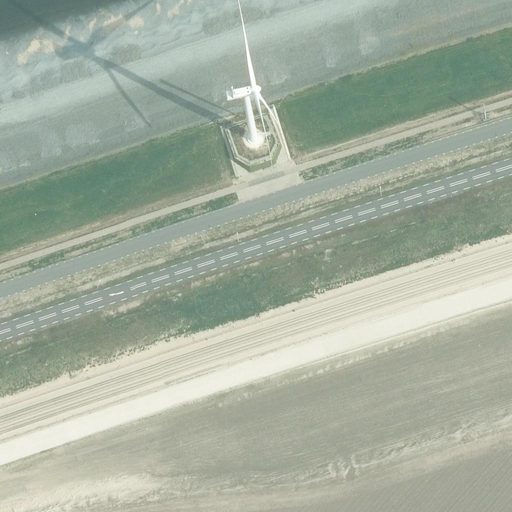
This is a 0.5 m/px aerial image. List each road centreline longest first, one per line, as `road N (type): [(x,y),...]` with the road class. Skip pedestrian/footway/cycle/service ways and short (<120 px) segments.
road 1 (unclassified): [(0,495),(511,327)]
road 2 (secondary): [(511,169),(0,336)]
road 3 (unclassified): [(511,128),(0,294)]
